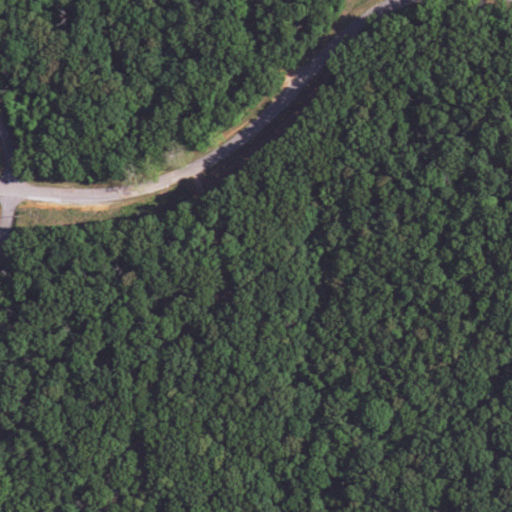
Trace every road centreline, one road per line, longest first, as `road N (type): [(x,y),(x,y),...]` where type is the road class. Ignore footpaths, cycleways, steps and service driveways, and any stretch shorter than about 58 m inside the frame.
road 1 (residential): [(0,192),(77,200),(143,193),(194,175),(252,135),(364,26),(420,0)]
road 2 (residential): [(128,491),(184,341),(234,290),(236,264),(194,175)]
